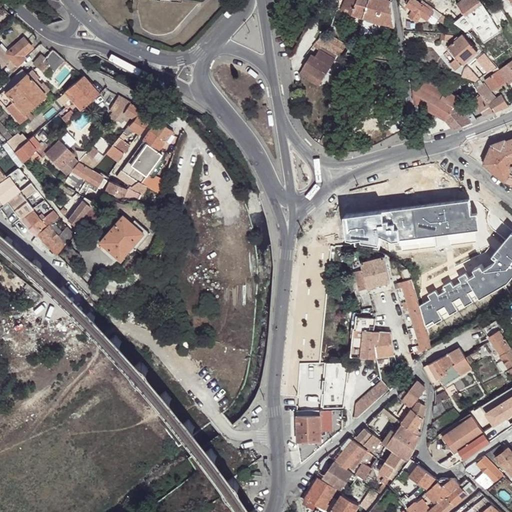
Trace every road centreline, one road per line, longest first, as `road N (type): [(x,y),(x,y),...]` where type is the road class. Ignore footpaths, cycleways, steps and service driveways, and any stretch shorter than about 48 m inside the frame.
road 1 (residential): [(511,431),(454,471),(436,469),(423,451),(430,392),(414,375),(292,479),(278,482)]
road 2 (tertiary): [(278,482),(273,395),(286,255)]
road 3 (residential): [(66,42),(105,48),(213,104)]
road 4 (residential): [(395,0),(418,151)]
road 5 (residential): [(209,48),(188,58),(151,56),(107,36),(75,7)]
road 6 (residential): [(66,42),(73,63),(184,125)]
